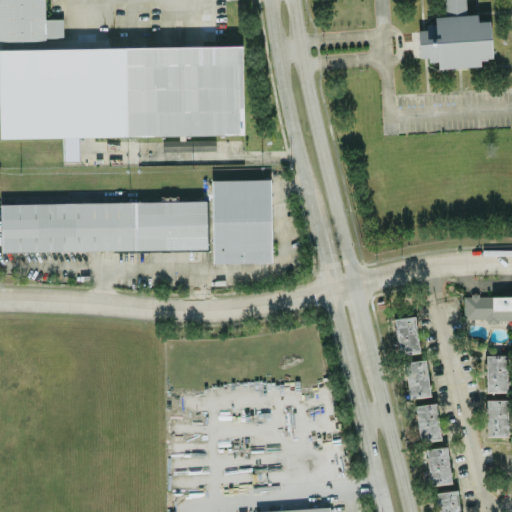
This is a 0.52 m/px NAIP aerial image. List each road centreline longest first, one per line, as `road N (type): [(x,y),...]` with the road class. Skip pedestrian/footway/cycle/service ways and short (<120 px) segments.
road 1 (residential): [(266,0),(383,511)]
road 2 (residential): [(354,282),(206,310),(0,298)]
road 3 (residential): [(354,282),(290,0)]
road 4 (residential): [(511,259),(354,282)]
road 5 (residential): [(409,511),(373,361)]
